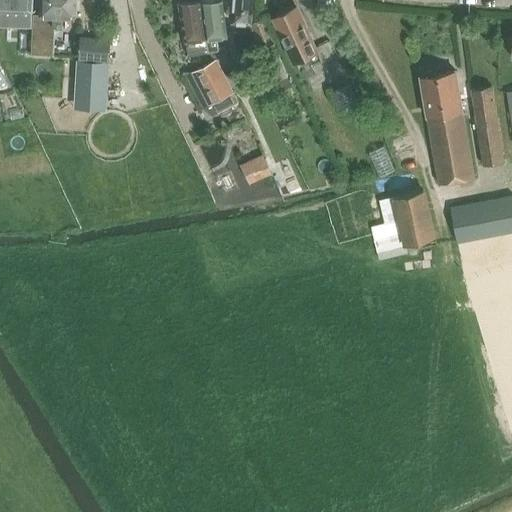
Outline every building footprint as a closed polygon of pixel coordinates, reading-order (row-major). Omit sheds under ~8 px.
[(0,0),(0,23),(32,24),(33,7),(33,0),(0,0)] [(34,14),(32,54),(37,54),(54,55),(55,24),(63,25),(63,15),(77,16),(77,0),(40,0),(41,0),(40,14),(34,14)] [(201,0),(199,0),(179,1),(187,53),(208,50),(201,0)] [(221,0),(201,0),(208,50),(220,48),(218,36),(227,34),(221,0)] [(251,22),(252,0),(232,0),(231,21),(234,21),(251,22)] [(296,62),(300,71),(321,61),(317,51),(320,50),(298,4),(271,17),(294,63),(296,62)] [(251,22),(234,21),(235,30),(256,32),(262,45),(275,40),(266,19),(252,24),(251,22)] [(108,60),(110,41),(82,38),(80,57),(108,60)] [(202,65),(192,71),(209,104),(212,102),(217,111),(239,99),(232,87),(225,74),(217,57),(202,65)] [(88,60),(85,102),(105,103),(107,61),(88,60)] [(265,72),(275,95),(283,92),(278,81),(289,76),(283,64),(265,72)] [(235,68),(225,74),(232,87),(242,81),(235,68)] [(456,68),(420,75),(439,182),(475,176),(456,68)] [(351,84),(331,92),(339,111),(359,103),(351,84)] [(492,86),(473,89),(484,163),(504,160),(492,86)] [(383,145),(369,151),(379,177),(394,170),(383,145)] [(264,152),(248,160),(258,180),(272,173),(274,173),(264,152)] [(379,192),(415,184),(413,173),(367,183),(371,198),(380,196),(379,192)] [(417,239),(434,236),(424,189),(380,199),(385,222),(372,226),(379,259),(420,250),(417,239)] [(511,194),(451,206),(457,241),(511,231),(511,194)]
